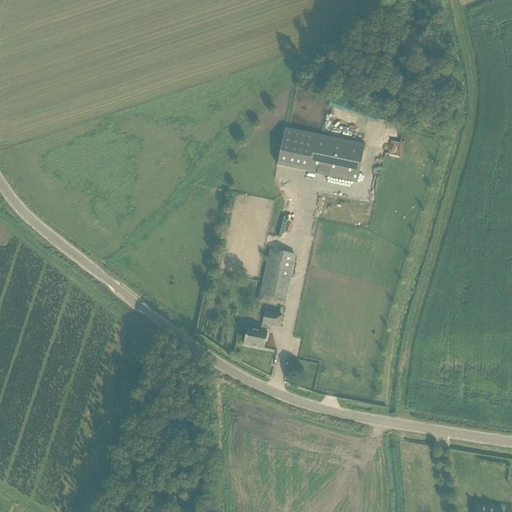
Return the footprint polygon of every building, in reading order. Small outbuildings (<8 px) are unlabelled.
[(330,107),(377,121),(381,107),(334,93),(330,107)] [(277,166),(357,183),(365,145),(285,128),(277,166)] [(373,369),(405,181),(396,179),(395,179),(375,176),(367,223),(363,222),(338,371),(350,373),(352,365),(373,369)] [(318,188),(289,350),(325,356),(350,207),(347,207),(349,194),(318,188)] [(270,250),(262,287),(260,287),(257,302),(269,304),(270,297),(285,300),(295,255),(270,250)] [(246,329),(245,335),(243,345),(264,349),(268,326),(279,328),(281,318),(282,316),(264,312),(262,324),(260,331),(246,329)]
